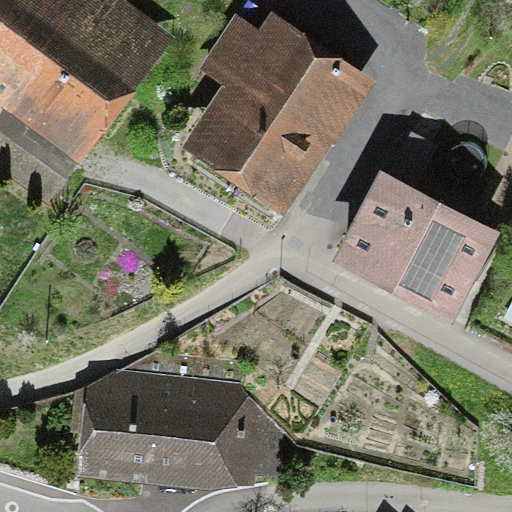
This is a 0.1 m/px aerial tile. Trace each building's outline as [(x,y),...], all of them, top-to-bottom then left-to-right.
[(84,0),(0,0),(0,119),(6,112),(82,167),(163,57),(84,0)] [(232,20),(210,55),(234,70),(256,35),(232,20)] [(281,28),(203,147),(276,194),(354,75),(281,28)] [(489,158),(407,118),(334,264),(454,324),(499,235),(460,216),(489,158)] [(261,392),(78,380),(72,450),(271,471),(261,392)]
